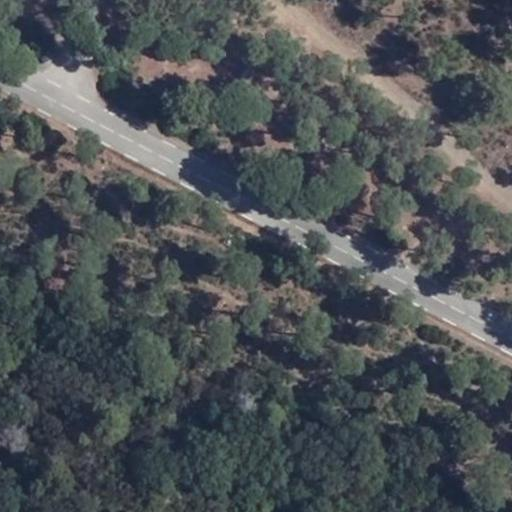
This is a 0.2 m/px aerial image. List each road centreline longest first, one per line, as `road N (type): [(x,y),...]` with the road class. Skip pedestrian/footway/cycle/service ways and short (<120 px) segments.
road 1 (tertiary): [(0,66),(511,333)]
road 2 (track): [(511,199),(275,0)]
